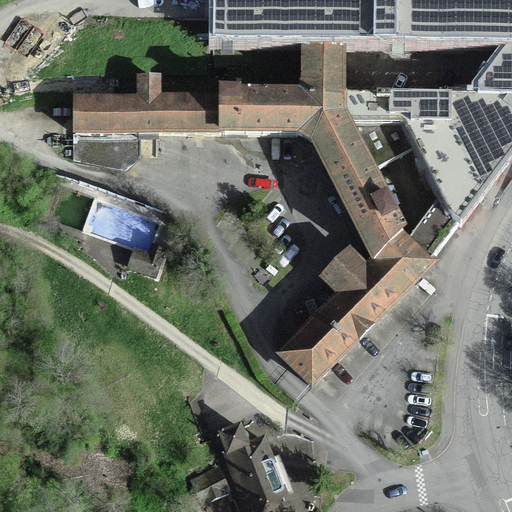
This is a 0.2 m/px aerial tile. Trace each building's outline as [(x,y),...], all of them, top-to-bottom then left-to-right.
[(124,174),(132,166),(139,160),(139,138),(219,139),(297,140),(311,148),(373,266),(365,274),(348,257),(336,269),(322,282),(339,299),(279,360),(310,390),(431,267),(429,265),(456,229),(458,231),(485,196),(511,159),(511,0),(212,0),(211,49),(303,50),(302,58),(296,58),(296,75),(302,75),(301,99),(248,99),(248,70),(226,69),(226,99),(219,99),(219,105),(156,104),(157,83),(125,83),(125,104),(73,104),(74,164),(124,174)] [(151,250),(148,259),(133,254),(128,271),(153,279),(162,254),(151,250)] [(162,418),(173,446),(201,435),(190,407),(162,418)] [(219,436),(220,438),(218,438),(226,457),(224,458),(245,511),(288,511),(262,443),(245,449),(238,430),(222,437),(221,435),(219,436)] [(228,496),(218,473),(191,485),(200,508),(228,496)]
